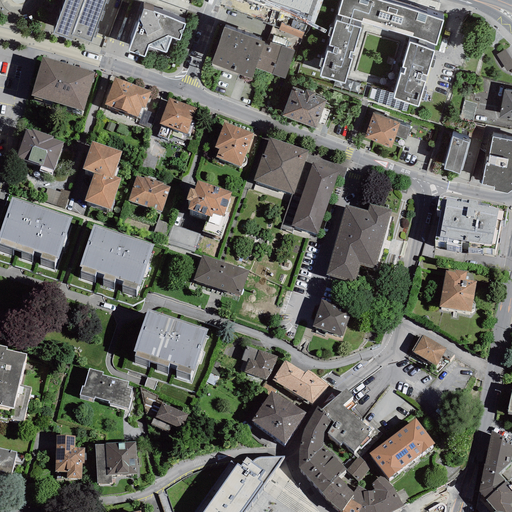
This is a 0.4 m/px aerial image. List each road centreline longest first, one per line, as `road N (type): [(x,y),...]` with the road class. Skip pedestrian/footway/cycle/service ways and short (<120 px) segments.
road 1 (residential): [(289,452),(206,461),(98,504),(0,509)]
road 2 (residential): [(185,90),(414,177)]
road 3 (primary): [(511,269),(470,488)]
road 4 (residential): [(0,32),(185,90)]
road 5 (residential): [(429,182),(399,319),(382,353)]
road 6 (residential): [(289,452),(317,403),(382,353)]
